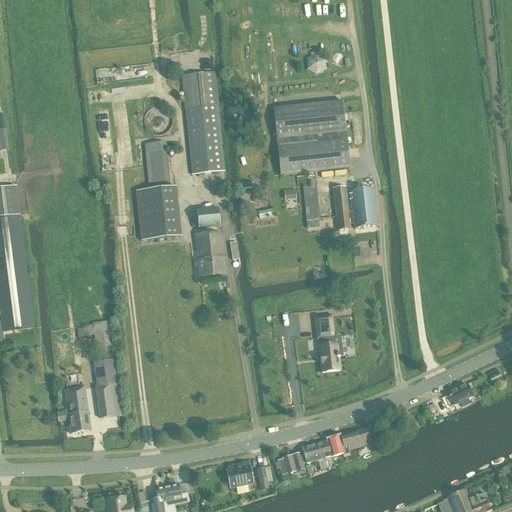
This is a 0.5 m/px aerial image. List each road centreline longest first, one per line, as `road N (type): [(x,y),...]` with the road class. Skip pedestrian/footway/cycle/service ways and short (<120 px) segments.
road 1 (secondary): [(0,470),(119,465),(260,443),(351,417),(511,345)]
road 2 (track): [(511,250),(485,0)]
